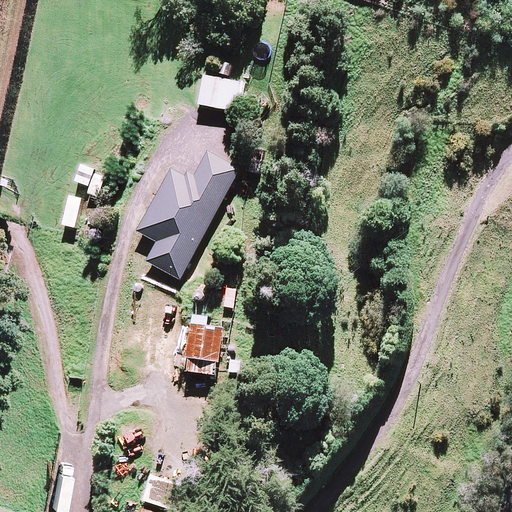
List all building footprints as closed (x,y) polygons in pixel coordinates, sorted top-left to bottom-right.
[(246,84),(206,76),(201,104),(240,112),(246,84)] [(123,136),(111,126),(90,153),(102,163),(123,136)] [(231,189),(191,150),(157,185),(168,196),(161,203),(179,221),(186,214),(210,238),(238,209),(225,196),(231,189)] [(112,230),(101,221),(87,236),(98,246),(112,230)] [(222,362),(225,327),(210,326),(211,315),(194,314),(193,326),(174,325),(173,338),(185,339),(184,358),(190,358),(189,373),(218,375),(219,362),(222,362)] [(188,486),(152,476),(145,500),(180,511),(188,486)]
